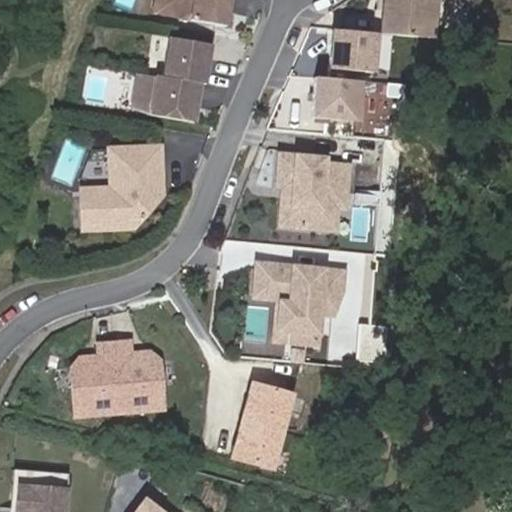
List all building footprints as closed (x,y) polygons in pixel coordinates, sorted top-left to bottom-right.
[(151,0),(149,16),(223,26),(226,0),(151,0)] [(432,0),(379,0),(379,29),(432,30),(432,0)] [(374,65),(375,30),(326,28),(325,64),(374,65)] [(215,44),(171,38),(166,78),(210,84),(215,44)] [(355,117),(358,74),(310,71),(307,113),(355,117)] [(204,83),(142,75),(138,112),(154,117),(199,123),(204,83)] [(173,198),(169,149),(118,154),(121,193),(92,196),(95,235),(146,231),(164,209),(163,199),(173,198)] [(330,157),(284,155),(283,186),(300,187),(298,226),(345,228),(345,205),(354,205),(355,163),(330,162),(330,157)] [(356,262),(268,259),(266,292),(303,294),(302,335),(332,336),(334,305),(347,305),(355,281),(356,262)] [(171,340),(161,331),(141,332),(140,320),(107,323),(108,335),(89,337),(80,347),(85,396),(175,388),(171,340)] [(307,378),(267,365),(243,439),(283,452),(307,378)] [(68,483),(69,468),(14,463),(11,511),(27,511),(28,511),(33,511),(34,504),(17,502),(18,479),(68,483)] [(66,511),(68,483),(18,479),(17,502),(34,504),(33,511),(28,511),(27,511),(66,511)] [(168,511),(147,494),(132,511),(168,511)]
